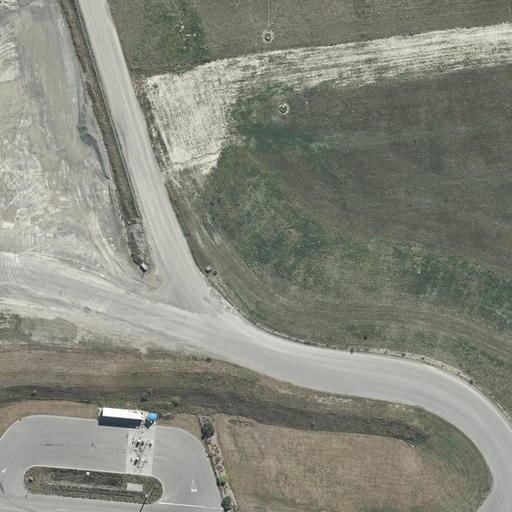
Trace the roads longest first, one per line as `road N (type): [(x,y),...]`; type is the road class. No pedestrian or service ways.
road 1 (track): [(0,263),(316,367),(404,379),(466,409),(503,444),(511,469)]
road 2 (track): [(159,204),(155,148),(179,107),(199,94),(261,77),(511,44)]
road 3 (track): [(258,348),(202,293),(182,259),(93,0)]
